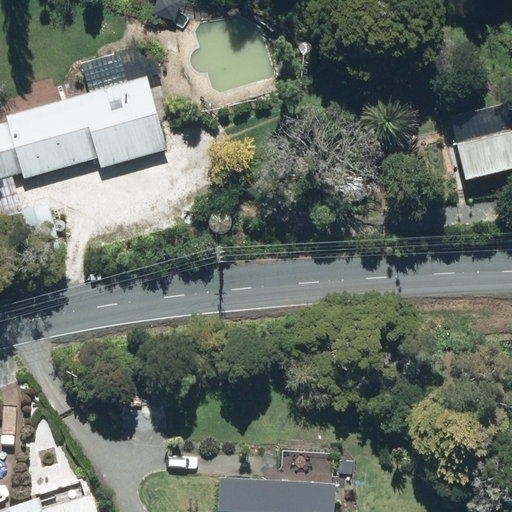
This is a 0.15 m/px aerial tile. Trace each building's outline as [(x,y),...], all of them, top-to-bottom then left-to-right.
[(165,151),(146,74),(0,110),(0,209),(18,205),(11,178),(94,157),(97,169),(165,151)] [(511,122),(450,135),(459,179),(511,168),(511,122)] [(156,228),(149,205),(92,221),(99,245),(156,228)] [(212,511),(330,511),(331,478),(214,474),(212,511)] [(38,506),(34,493),(0,503),(0,511),(94,511),(88,491),(38,506)]
